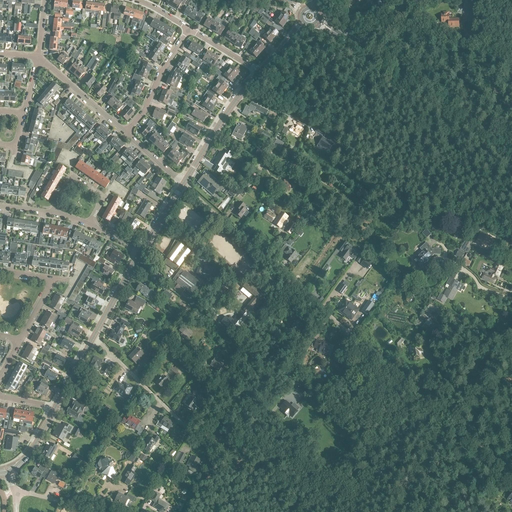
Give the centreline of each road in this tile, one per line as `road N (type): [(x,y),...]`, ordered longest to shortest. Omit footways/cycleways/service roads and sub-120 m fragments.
road 1 (unclassified): [(511,474),(256,249)]
road 2 (secondary): [(511,145),(339,35)]
road 3 (residential): [(361,215),(212,135)]
road 4 (track): [(511,65),(368,13)]
road 5 (residential): [(200,440),(93,338)]
road 6 (residential): [(126,133),(185,29)]
